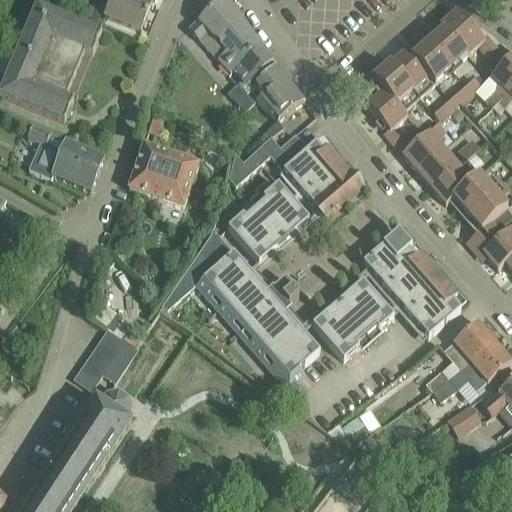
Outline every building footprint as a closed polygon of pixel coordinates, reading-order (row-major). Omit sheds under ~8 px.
[(112,0),(105,19),(141,34),(152,8),(137,2),(138,0),(112,0)] [(210,55),(240,28),(219,6),(189,34),(199,46),(200,45),(210,55)] [(0,98),(0,99),(65,126),(74,104),(66,101),(85,55),(93,58),(102,36),(37,9),(7,82),(0,79),(0,93),(2,94),(0,98)] [(422,54),(413,62),(437,88),(479,51),(490,65),(500,56),(486,39),(482,43),(458,15),(440,30),(444,34),(435,43),(423,29),(410,40),(422,54)] [(231,77),(260,51),(240,28),(210,55),(231,77)] [(256,89),(278,68),(260,51),(231,77),(240,86),(229,97),(239,107),(248,97),(256,89)] [(437,88),(413,62),(407,55),(373,84),(370,81),(359,91),(368,101),(379,91),(383,96),(367,110),(389,135),(384,139),(398,154),(405,148),(393,134),(407,121),(404,117),(437,88)] [(492,113),(498,106),(511,91),(511,59),(476,98),(492,113)] [(256,105),(277,126),(306,105),(278,68),(256,89),(263,98),(256,105)] [(475,98),(476,98),(482,91),(476,83),(467,90),(475,98)] [(458,113),(475,98),(467,90),(451,104),(458,113)] [(511,105),(511,91),(498,106),(505,113),(511,105)] [(458,114),(458,113),(451,104),(435,119),(442,128),(451,119),(458,114)] [(458,114),(451,119),(458,127),(464,121),(458,114)] [(168,122),(155,118),(148,137),(161,141),(168,122)] [(277,126),(267,134),(272,141),(282,133),(277,126)] [(439,128),(403,160),(417,176),(444,153),(436,144),(446,135),(439,128)] [(53,180),(91,196),(105,163),(33,132),(28,144),(40,148),(29,175),(51,184),(53,180)] [(244,167),(236,158),(229,184),(236,192),(271,161),(284,176),(309,154),(296,140),(280,153),(271,142),(244,167)] [(464,163),(467,166),(480,155),(472,145),(459,157),(464,163)] [(316,148),(284,176),(327,226),(363,195),(350,180),(346,183),(338,174),(342,171),(328,156),(325,158),(316,148)] [(144,149),(129,193),(184,212),(199,168),(144,149)] [(444,153),(417,176),(431,192),(458,169),(444,153)] [(458,169),(431,192),(446,210),(453,203),(479,180),(467,166),(464,163),(458,169)] [(479,180),(453,203),(482,236),(492,226),(508,213),(500,204),(510,195),(497,180),(487,189),(479,180)] [(309,224),(278,189),(263,202),(266,205),(246,222),(243,219),(228,233),(259,268),(309,224)] [(0,284),(33,241),(0,216),(0,215),(5,211),(0,207),(0,284)] [(497,273),(504,266),(511,259),(511,231),(503,240),(494,248),(483,257),(497,273)] [(231,253),(213,233),(162,311),(168,315),(196,290),(289,397),(306,382),(300,375),(320,357),(231,253)] [(452,304),(455,301),(442,286),(438,289),(430,280),(434,277),(420,261),(417,265),(408,255),(412,252),(399,237),(363,268),(429,343),(461,314),(452,304)] [(478,239),(468,249),(475,257),(486,248),(478,239)] [(285,284),(274,293),(289,310),(299,301),(285,284)] [(394,322),(363,286),(313,330),(344,365),(359,352),(357,349),(376,332),(379,335),(394,322)] [(427,390),(433,397),(450,386),(495,347),(478,327),(454,348),(454,349),(444,358),(454,368),(427,390)] [(74,385),(92,397),(103,381),(112,387),(135,353),(108,335),(74,385)] [(450,386),(433,397),(442,410),(460,398),(459,397),(469,388),(477,397),(511,366),(495,347),(450,386)] [(479,414),(489,425),(499,417),(511,433),(511,385),(498,397),(499,398),(479,414)] [(76,511),(132,429),(125,425),(130,418),(128,406),(118,400),(107,402),(102,409),(96,405),(24,511),(76,511)] [(447,426),(461,445),(483,429),(471,411),(447,426)] [(334,432),(353,448),(356,445),(347,433),(360,423),(355,417),(334,432)] [(511,485),(511,484),(511,463),(502,470),(511,485)] [(432,509),(434,511),(464,511),(455,498),(459,494),(471,511),(503,489),(487,465),(450,491),(432,504),(434,508),(432,509)] [(388,488),(382,482),(374,490),(381,496),(388,488)] [(343,483),(336,491),(345,499),(352,491),(343,483)] [(353,492),(346,500),(355,508),(363,500),(353,492)] [(0,511),(5,511),(6,506),(8,505),(7,503),(5,503),(0,499),(1,497),(0,495),(0,511)]
